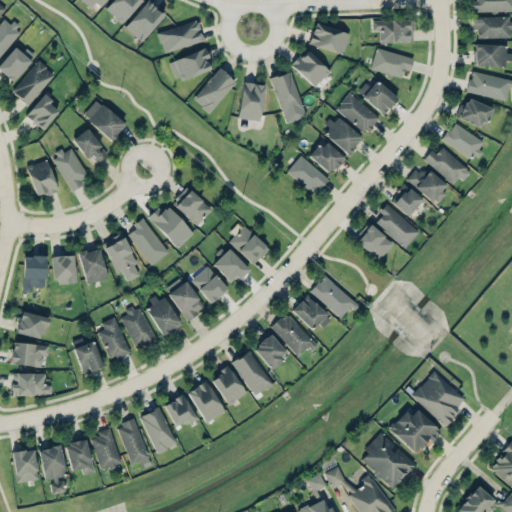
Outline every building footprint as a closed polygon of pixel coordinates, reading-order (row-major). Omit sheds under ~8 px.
[(111,0),(104,8),(121,23),(140,0),(111,0)] [(142,41),(163,12),(146,0),(144,0),(124,29),(142,41)] [(511,0),(471,0),(471,12),(511,10),(511,0)] [(511,16),(471,17),(472,29),(477,29),(477,37),(508,37),(508,29),(511,28),(511,16)] [(0,21),(0,53),(21,32),(5,17),(0,21)] [(412,18),(371,20),(371,30),(378,30),(378,42),(412,41),(412,18)] [(156,33),(163,53),(203,39),(196,19),(156,33)] [(307,44),(342,54),(348,33),(314,22),(307,44)] [(505,52),(505,44),(473,43),(473,65),(504,66),(504,60),(510,60),(511,52),(505,52)] [(34,55),(25,46),(20,52),(14,46),(0,61),(0,70),(11,81),(34,55)] [(168,62),(176,82),(211,67),(203,47),(168,62)] [(402,69),(409,70),(412,56),(374,48),(370,70),(401,76),(402,69)] [(329,71),(305,49),(290,65),(314,87),(329,71)] [(26,105),(54,74),(38,59),(10,90),(26,105)] [(207,113),(235,82),(219,68),(191,98),(207,113)] [(285,123),(305,116),(289,70),(269,77),(285,123)] [(511,80),(471,70),(466,91),(504,100),(508,86),(511,87),(511,80)] [(364,82),(357,91),(382,114),(396,98),(376,79),(369,86),(364,82)] [(258,120),(264,85),(242,81),(236,116),(258,120)] [(379,115),(347,92),(334,109),(366,133),(379,115)] [(52,100),(43,93),(24,114),(41,129),(57,110),(49,103),(52,100)] [(484,127),(491,106),(463,97),(457,118),(484,127)] [(111,141),(125,125),(96,98),(82,114),(111,141)] [(361,138),(335,114),(325,125),(328,128),(323,133),(346,154),(361,138)] [(484,143),(453,121),(441,138),(472,160),(484,143)] [(90,164),(105,156),(89,128),(74,136),(90,164)] [(308,155),(328,174),(343,158),(323,139),(308,155)] [(87,180),(72,146),(52,155),(67,188),(87,180)] [(452,184),(457,177),(461,181),(470,170),(441,146),(435,153),(430,148),(422,159),(452,184)] [(313,194),(327,177),(299,155),(285,172),(313,194)] [(35,197),(56,190),(45,158),(25,165),(35,197)] [(446,188),(416,164),(405,179),(434,202),(446,188)] [(421,198),(402,183),(389,200),(407,215),(421,198)] [(210,209),(186,186),(171,202),(195,225),(210,209)] [(378,211),(381,213),(373,223),(404,247),(418,229),(384,203),(378,211)] [(192,232),(167,206),(161,211),(157,206),(146,216),(176,247),(192,232)] [(125,232),(150,264),(167,251),(142,218),(125,232)] [(391,243),(367,222),(353,239),(378,259),(391,243)] [(227,241),(252,264),(267,248),(243,225),(227,241)] [(101,242),(115,273),(120,271),(125,281),(140,274),(120,233),(101,242)] [(106,277),(97,246),(76,253),(85,283),(106,277)] [(225,247),(210,263),(231,283),(246,267),(225,247)] [(44,255),(22,255),(21,291),(31,292),(31,287),(43,287),(44,255)] [(51,283),(74,281),(73,255),(50,256),(51,283)] [(190,279),(210,303),(226,289),(207,265),(190,279)] [(309,290),(339,319),(354,303),(324,274),(309,290)] [(185,320),(202,308),(181,276),(165,287),(169,292),(167,293),(185,320)] [(161,293),(149,301),(151,304),(144,308),(161,334),(179,323),(161,293)] [(330,318),(304,294),(290,310),(311,328),(316,322),(321,327),(330,318)] [(118,315),(136,349),(155,339),(138,305),(118,315)] [(15,332),(41,339),(47,317),(21,310),(15,332)] [(314,343),(286,312),(269,327),(297,357),(314,343)] [(100,322),(103,329),(97,332),(109,360),(129,351),(113,316),(100,322)] [(285,354),(270,334),(253,346),(268,367),(285,354)] [(82,343),(81,337),(71,340),(80,373),(101,366),(93,340),(82,343)] [(47,344),(11,342),(10,364),(41,365),(41,356),(46,356),(47,344)] [(230,362),(254,395),(271,383),(247,349),(230,362)] [(209,378),(227,404),(245,392),(227,366),(209,378)] [(443,426),(459,409),(455,405),(462,398),(433,370),(409,394),(443,426)] [(44,372),(11,372),(11,394),(50,395),(50,384),(44,384),(44,372)] [(205,422),(223,410),(203,380),(185,392),(205,422)] [(174,427),(193,418),(182,394),(162,403),(174,427)] [(156,452),(175,443),(157,406),(138,415),(156,452)] [(413,453),(427,438),(431,441),(440,431),(416,408),(410,415),(404,409),(387,428),(413,453)] [(115,425),(130,464),(148,457),(133,418),(115,425)] [(88,436),(99,468),(120,461),(109,429),(88,436)] [(394,445),(395,445),(380,432),(358,458),(392,487),(413,462),(394,445)] [(94,471),(84,438),(63,444),(71,470),(80,467),(82,474),(94,471)] [(511,489),(511,440),(487,466),(511,489)] [(63,476),(60,445),(38,448),(42,478),(63,476)] [(32,448),(10,452),(15,482),(37,478),(32,448)] [(323,473),(332,488),(341,482),(359,511),(389,511),(392,510),(370,475),(350,487),(336,464),(323,473)] [(51,493),(65,491),(63,480),(49,483),(51,493)] [(505,511),(511,511),(511,493),(509,492),(499,504),(475,484),(455,509),(459,511),(477,511),(479,511),(488,511),(496,504),(505,511)] [(332,511),(329,505),(325,507),(321,498),(296,510),(297,511),(332,511)]
